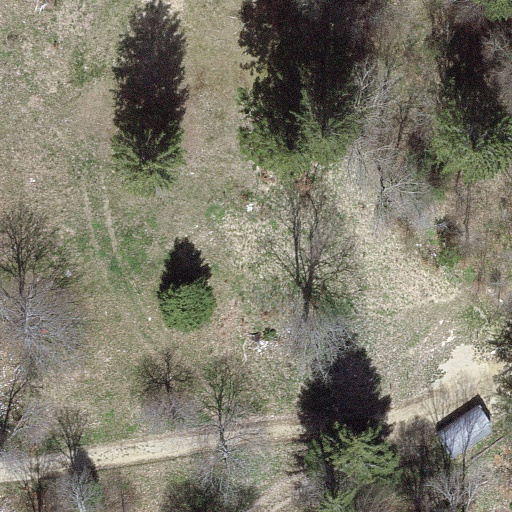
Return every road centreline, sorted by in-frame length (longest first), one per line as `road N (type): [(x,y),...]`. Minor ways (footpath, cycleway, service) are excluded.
road 1 (track): [(0,471),(447,412)]
road 2 (track): [(511,378),(355,454),(265,511)]
